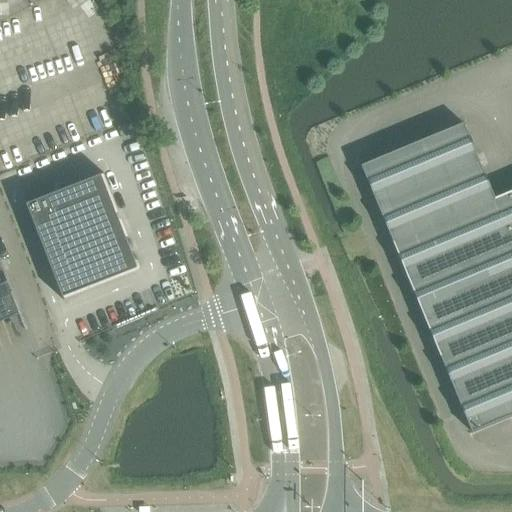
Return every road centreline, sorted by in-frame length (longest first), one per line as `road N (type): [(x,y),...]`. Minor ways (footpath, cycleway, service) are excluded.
road 1 (unclassified): [(15,511),(60,489),(83,462),(118,374),(143,345),(257,303)]
road 2 (tertiary): [(180,0),(190,112),(257,303)]
road 3 (tertiary): [(297,287),(238,121),(223,0)]
road 4 (tertiary): [(333,511),(333,419),(297,287)]
road 5 (tertiary): [(257,303),(276,364),(285,511)]
